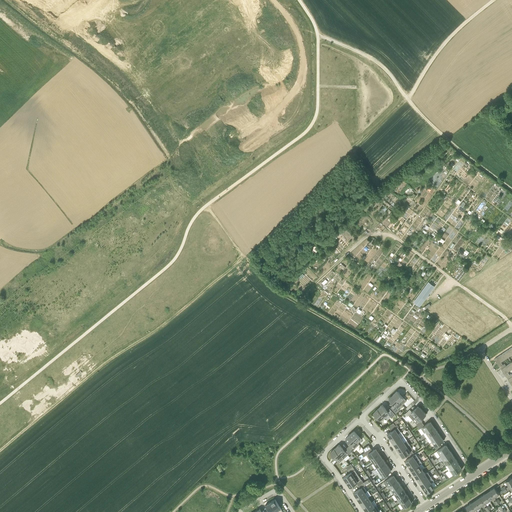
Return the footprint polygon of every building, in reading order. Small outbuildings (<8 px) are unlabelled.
[(429,282),(415,301),(422,306),(435,287),(429,282)] [(501,369),(506,365),(505,363),(503,365),(501,362),(510,356),(506,351),(494,359),(500,367),(501,369)] [(508,379),(511,376),(511,372),(510,375),(508,372),(511,368),(511,361),(506,365),(501,369),(506,377),(507,377),(508,379)] [(406,400),(397,391),(393,395),(402,405),(406,400)] [(389,399),(394,404),(390,407),(395,413),(399,409),(398,408),(402,405),(393,395),(389,399)] [(387,410),(382,405),(378,408),(386,417),(389,414),(392,418),(395,414),(390,408),(387,410)] [(411,412),(408,415),(412,419),(422,410),(418,406),(411,412)] [(373,413),(381,421),(386,417),(378,408),(373,413)] [(420,419),(426,414),(422,410),(412,419),(416,423),(416,424),(417,426),(422,422),(420,419)] [(426,432),(434,426),(431,421),(424,425),(422,422),(417,426),(419,429),(421,428),(424,433),(426,432)] [(387,434),(390,438),(398,433),(395,429),(397,428),(399,426),(397,424),(395,425),(390,429),(392,431),(387,434)] [(426,432),(429,436),(437,431),(434,426),(426,432)] [(362,439),(354,430),(350,434),(358,443),(362,439)] [(437,431),(429,436),(432,441),(440,436),(437,431)] [(393,443),(401,438),(398,433),(390,438),(393,443)] [(346,438),(351,444),(347,447),(352,452),(355,448),(359,444),(358,443),(350,434),(346,438)] [(440,436),(432,441),(435,446),(434,447),(436,449),(441,446),(439,443),(443,440),(440,436)] [(401,438),(393,443),(396,448),(404,442),(401,438)] [(404,442),(396,448),(399,452),(407,447),(404,442)] [(344,450),(339,445),(335,449),(344,458),(348,454),(348,455),(352,452),(347,447),(344,450)] [(446,445),(437,451),(440,456),(449,450),(446,445)] [(407,447),(399,452),(402,457),(407,454),(408,456),(414,453),(412,450),(410,451),(407,447)] [(371,458),(379,453),(376,448),(372,450),(371,448),(365,452),(362,454),(364,457),(366,455),(369,459),(371,458)] [(330,453),(339,462),(344,458),(335,449),(330,453)] [(443,461),(453,454),(449,450),(440,456),(443,461)] [(374,463),(382,457),(379,453),(371,458),(374,463)] [(448,464),(456,459),(453,454),(443,461),(446,465),(448,464)] [(413,456),(405,461),(408,465),(416,460),(413,456)] [(377,467),(385,462),(382,457),(374,463),(377,467)] [(456,459),(448,464),(451,469),(459,464),(456,459)] [(411,470),(419,465),(416,460),(408,465),(411,470)] [(380,472),(388,466),(385,462),(377,467),(380,472)] [(454,474),(459,471),(460,471),(460,470),(463,468),(459,463),(459,464),(451,469),(449,470),(453,475),(454,474)] [(419,465),(411,470),(414,474),(422,469),(419,465)] [(350,473),(343,477),(347,482),(358,474),(355,470),(355,469),(353,466),(348,470),(350,473)] [(388,466),(380,472),(383,476),(382,477),(383,480),(388,476),(386,474),(391,471),(388,466)] [(422,469),(414,474),(417,479),(425,474),(422,469)] [(361,479),(358,474),(347,482),(350,487),(356,483),(358,486),(363,482),(361,479)] [(420,483),(428,478),(425,474),(417,479),(420,483)] [(394,475),(384,482),(387,486),(389,485),(397,480),(394,475)] [(428,478),(420,483),(423,488),(431,483),(428,478)] [(392,489),(400,484),(397,480),(389,485),(392,489)] [(358,486),(360,488),(354,493),(357,498),(365,492),(367,491),(363,486),(365,485),(363,482),(358,486)] [(429,491),(435,487),(434,487),(431,483),(423,488),(426,493),(429,491)] [(395,494),(403,489),(400,484),(392,489),(395,494)] [(490,490),(494,497),(497,496),(499,494),(495,487),(490,490)] [(403,489),(395,494),(398,498),(406,493),(403,489)] [(490,501),(494,497),(490,490),(485,494),(490,501)] [(360,502),(368,497),(365,492),(357,498),(360,502)] [(398,498),(401,503),(409,498),(409,497),(406,493),(398,498)] [(485,504),(490,501),(485,494),(480,497),(485,504)] [(368,497),(360,502),(363,507),(371,502),(368,497)] [(404,508),(409,504),(412,502),(409,497),(409,498),(401,503),(404,507),(404,508)] [(480,507),(485,504),(480,497),(475,500),(480,507)] [(275,499),(270,502),(275,511),(281,511),(282,511),(275,499)] [(475,510),(480,507),(475,500),(471,503),(475,510)] [(275,511),(270,502),(265,505),(269,511),(275,511)] [(371,502),(363,507),(366,511),(374,506),(371,502)] [(469,511),(472,511),(475,510),(471,503),(466,506),(469,511)]
